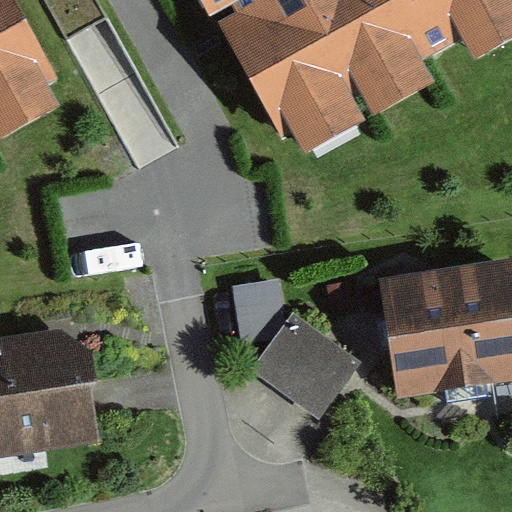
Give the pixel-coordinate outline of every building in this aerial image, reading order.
[(0,0),(0,109),(50,82),(4,0),(0,0)] [(284,136),(511,9),(511,0),(231,0),(242,20),(225,29),(284,136)] [(511,259),(386,281),(407,399),(511,380),(511,259)] [(282,271),(234,275),(238,324),(286,320),(282,271)] [(313,294),(256,367),(323,418),(379,344),(313,294)] [(90,327),(0,342),(0,466),(111,447),(90,327)]
